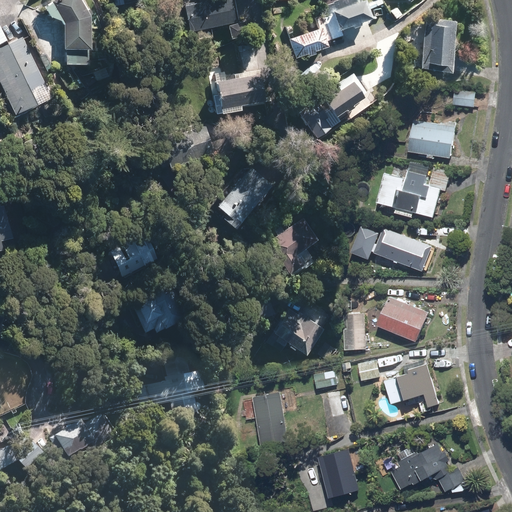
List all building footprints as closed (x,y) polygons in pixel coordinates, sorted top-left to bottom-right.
[(87,43),(87,15),(78,0),(54,0),(66,22),(66,43),(69,43),(69,60),(84,60),(84,43),(87,43)] [(188,27),(234,19),(230,0),(202,0),(184,3),(188,27)] [(364,0),(360,0),(332,10),(337,26),(369,15),(364,0)] [(403,14),(396,5),(383,15),(389,24),(403,14)] [(453,21),(427,18),(420,64),(446,68),(453,21)] [(244,22),(230,25),(232,33),(246,30),(244,22)] [(318,26),(288,36),(293,54),(324,44),(318,26)] [(21,39),(0,48),(0,77),(15,108),(33,100),(24,81),(38,74),(21,39)] [(395,53),(386,52),(384,68),(393,69),(395,53)] [(259,73),(217,80),(220,104),(263,98),(259,73)] [(363,91),(352,74),(322,94),(334,111),(363,91)] [(450,157),(455,128),(416,122),(411,151),(450,157)] [(204,127),(166,137),(172,159),(210,150),(204,127)] [(407,180),(387,175),(380,200),(433,214),(440,188),(446,189),(451,172),(429,167),(430,165),(411,163),(407,180)] [(268,182),(249,167),(219,203),(238,218),(268,182)] [(313,237),(301,218),(264,242),(283,271),(298,261),(292,251),(313,237)] [(350,222),(339,222),(339,234),(351,234),(350,222)] [(432,247),(385,229),(376,252),(423,269),(432,247)] [(140,234),(110,247),(120,270),(150,257),(140,234)] [(186,313),(172,283),(132,302),(144,326),(152,322),(155,327),(186,313)] [(426,314),(392,300),(382,324),(415,338),(426,314)] [(283,307),(271,326),(304,347),(317,328),(283,307)] [(364,348),(364,315),(344,315),(344,348),(364,348)] [(336,349),(325,340),(315,352),(326,361),(336,349)] [(352,361),(342,363),(344,374),(354,372),(352,361)] [(380,376),(377,361),(361,364),(364,379),(380,376)] [(438,403),(427,366),(412,370),(413,373),(400,377),(406,399),(427,392),(431,405),(438,403)] [(167,380),(134,387),(137,403),(166,398),(169,415),(193,410),(189,391),(202,389),(198,370),(166,376),(167,380)] [(326,374),(317,376),(319,388),(329,386),(326,374)] [(282,395),(257,399),(264,444),(288,440),(282,395)] [(80,426),(77,421),(51,437),(62,456),(87,441),(90,445),(107,435),(95,417),(80,426)] [(0,467),(18,458),(25,466),(40,452),(22,434),(10,445),(0,450),(0,467)] [(405,466),(396,471),(405,487),(437,470),(447,490),(465,480),(456,463),(450,466),(439,446),(404,464),(405,466)] [(349,451),(322,458),(332,494),(359,487),(349,451)]
